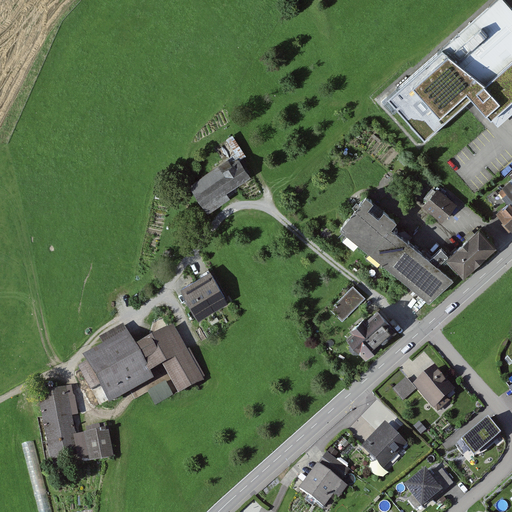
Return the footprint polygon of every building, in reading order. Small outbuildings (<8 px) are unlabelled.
[(511,9),(503,0),(495,0),(388,98),(425,138),(471,96),(491,118),(511,99),(511,9)] [(511,99),(491,118),(498,126),(511,113),(511,99)] [(250,176),(236,155),(190,184),(208,212),(230,198),(226,191),(250,176)] [(511,177),(497,191),(507,204),(496,213),(511,231),(511,177)] [(413,179),(407,187),(420,197),(427,189),(413,179)] [(458,206),(438,189),(423,207),(444,224),(458,206)] [(375,201),(366,194),(337,228),(429,304),(461,272),(448,257),(440,250),(430,259),(390,227),(395,220),(384,211),(379,217),(368,208),(375,201)] [(497,246),(480,228),(448,257),(461,272),(465,276),(497,246)] [(210,272),(181,290),(199,320),(228,303),(210,272)] [(366,298),(353,286),(330,309),(343,321),(366,298)] [(397,330),(378,309),(367,319),(364,316),(349,330),(352,333),(346,338),(352,343),(350,345),(350,350),(353,353),(359,354),(361,352),(366,358),(397,330)] [(104,347),(127,334),(123,326),(99,339),(104,347)] [(136,350),(127,334),(104,347),(84,358),(88,364),(79,369),(91,391),(99,387),(109,405),(155,380),(152,375),(164,369),(178,395),(203,381),(174,329),(136,350)] [(456,389),(435,366),(412,386),(416,391),(437,414),(450,402),(446,398),(456,389)] [(416,391),(412,386),(405,379),(393,390),(403,402),(416,391)] [(166,382),(149,392),(156,405),(173,395),(166,382)] [(67,389),(39,394),(50,460),(78,455),(75,436),(67,389)] [(501,435),(488,420),(462,443),(474,457),(501,435)] [(420,423),(414,427),(421,436),(427,431),(420,423)] [(407,444),(385,424),(362,448),(384,468),(407,444)] [(109,430),(85,435),(89,458),(90,462),(114,458),(109,430)] [(89,458),(85,435),(75,436),(78,455),(79,460),(89,458)] [(345,440),(341,445),(345,448),(349,444),(345,440)] [(331,448),(327,453),(335,459),(339,453),(331,448)] [(327,453),(318,465),(342,482),(351,471),(335,459),(327,453)] [(342,482),(318,465),(300,490),(325,508),(333,495),(339,500),(349,486),(342,482)] [(442,470),(432,479),(442,491),(453,483),(442,470)] [(432,479),(425,471),(405,488),(412,497),(420,507),(422,508),(442,491),(432,479)] [(420,507),(412,497),(408,500),(416,510),(420,507)]
